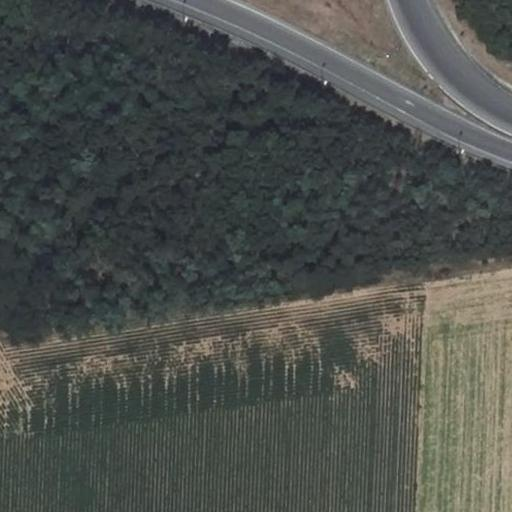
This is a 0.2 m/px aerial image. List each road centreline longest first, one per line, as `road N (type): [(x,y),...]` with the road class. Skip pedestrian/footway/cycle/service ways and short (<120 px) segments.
road 1 (motorway): [(215,0),(511,150)]
road 2 (motorway): [(511,113),(451,75),(403,0)]
